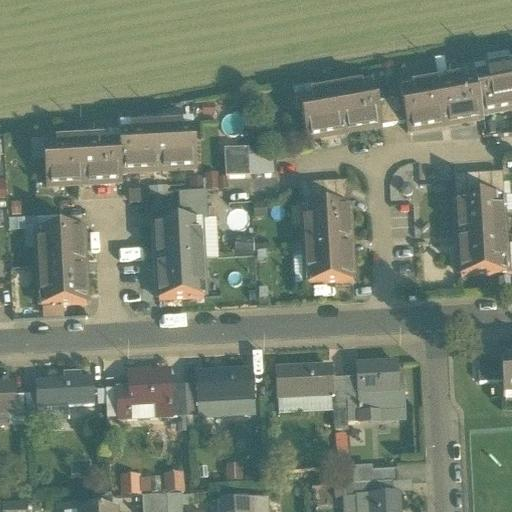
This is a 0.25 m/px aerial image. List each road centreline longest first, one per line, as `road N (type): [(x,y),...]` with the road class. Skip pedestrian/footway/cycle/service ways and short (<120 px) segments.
road 1 (residential): [(388,324),(0,342)]
road 2 (residential): [(388,324),(381,156),(511,150)]
road 3 (residential): [(432,322),(445,511)]
